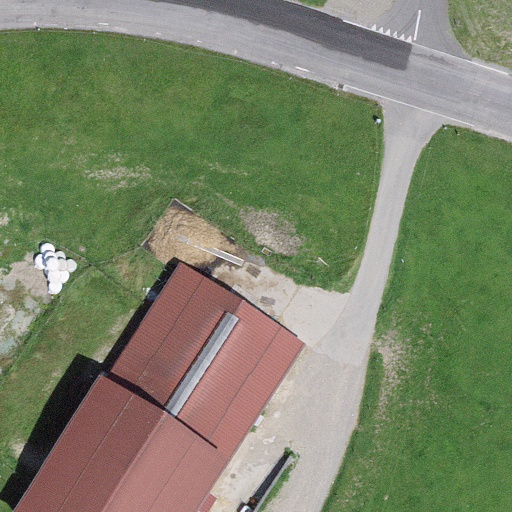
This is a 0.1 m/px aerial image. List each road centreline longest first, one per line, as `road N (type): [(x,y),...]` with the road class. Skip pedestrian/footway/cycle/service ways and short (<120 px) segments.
road 1 (track): [(295,511),(344,407),(412,108),(422,0)]
road 2 (tertiary): [(511,108),(196,12),(119,0)]
